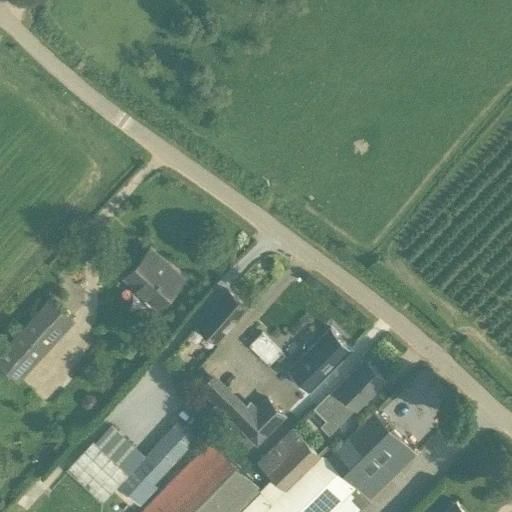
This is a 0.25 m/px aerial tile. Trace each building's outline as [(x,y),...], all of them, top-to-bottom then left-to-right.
[(176,289),(174,288),(186,275),(150,242),(121,273),(134,286),(132,289),(142,299),(146,295),(157,305),(166,296),(168,297),(176,289)] [(217,338),(245,306),(227,290),(198,322),(217,338)] [(0,362),(18,379),(74,317),(48,293),(0,346),(0,362)] [(351,348),(330,327),(289,368),(311,389),(351,348)] [(281,349),(260,329),(249,341),(268,361),(281,349)] [(364,355),(313,407),(325,420),(320,425),(328,434),(356,406),(386,377),(364,355)] [(256,442),(284,414),(268,398),(258,409),(251,403),(246,407),(212,374),(199,386),(256,442)] [(266,470),(272,476),(260,488),(210,439),(137,511),(328,511),(350,491),(353,493),(350,495),(361,507),(370,497),(416,452),(373,408),(333,449),(326,441),(317,450),(292,424),(256,460),(266,470)] [(129,472),(118,484),(139,504),(157,485),(154,482),(198,435),(179,418),(135,464),(128,471),(129,472)] [(118,484),(129,472),(128,471),(114,458),(94,439),(93,438),(89,443),(66,467),(94,494),(102,501),(118,484)] [(466,511),(456,501),(444,511),(466,511)]
